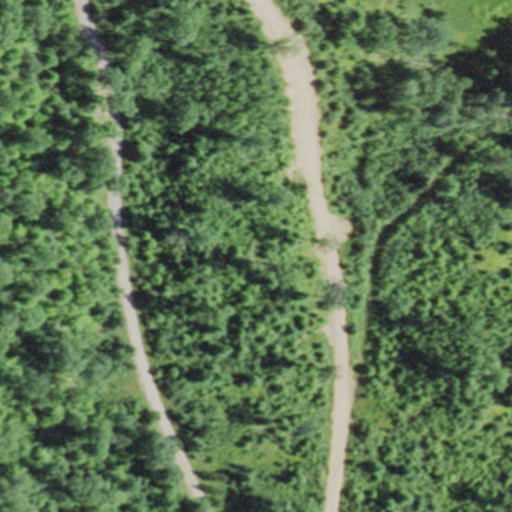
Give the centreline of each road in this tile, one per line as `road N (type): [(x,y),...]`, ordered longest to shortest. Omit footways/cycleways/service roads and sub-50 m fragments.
road 1 (track): [(208,511),(140,353),(120,216),(118,86),(82,0)]
road 2 (track): [(332,511),(380,247),(408,196),(477,120),(511,98)]
